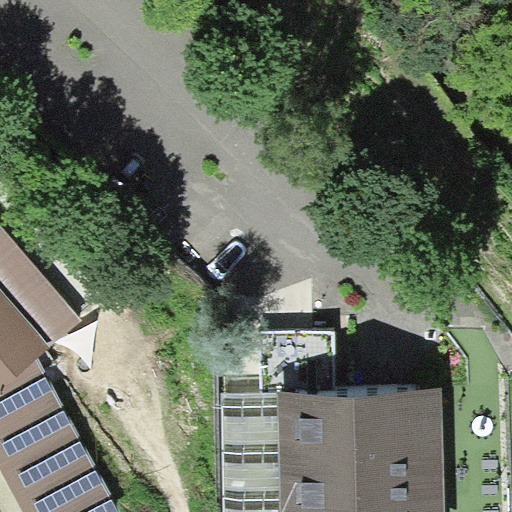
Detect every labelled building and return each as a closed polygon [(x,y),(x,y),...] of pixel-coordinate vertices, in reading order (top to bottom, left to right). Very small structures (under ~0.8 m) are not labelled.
[(0,221),(0,387),(38,355),(83,317),(0,221)] [(279,393),(336,392),(335,330),(260,332),(261,393),(279,393)] [(116,511),(120,510),(38,355),(0,387),(0,462),(26,511),(116,511)] [(336,392),(279,393),(280,511),(444,511),(443,390),(336,392)] [(280,511),(279,393),(261,393),(222,394),(223,511),(280,511)]
